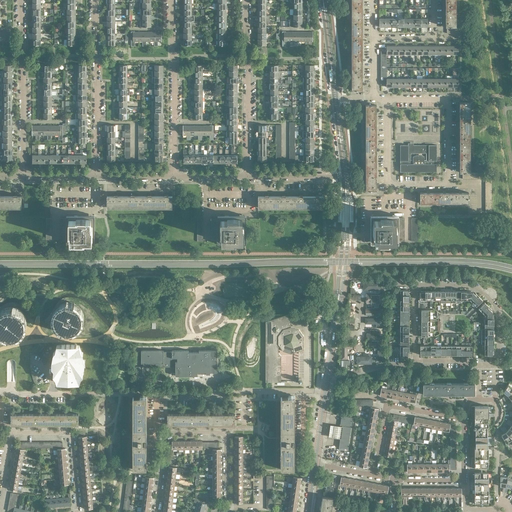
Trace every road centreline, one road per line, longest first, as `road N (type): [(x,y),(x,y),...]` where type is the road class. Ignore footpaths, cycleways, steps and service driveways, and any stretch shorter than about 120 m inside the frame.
road 1 (residential): [(416,361),(499,360),(498,311),(479,289),(415,286)]
road 2 (tertiary): [(327,375),(343,261),(344,175)]
road 3 (residential): [(387,181),(446,181),(446,99),(387,98)]
road 4 (residential): [(172,176),(172,0)]
road 5 (residential): [(247,175),(246,0)]
road 6 (residential): [(95,175),(95,0)]
road 7 (residential): [(20,174),(21,0)]
road 8 (residential): [(171,394),(325,390)]
road 9 (residential): [(372,475),(386,404),(463,418)]
road 10 (residential): [(76,511),(70,434),(10,432)]
